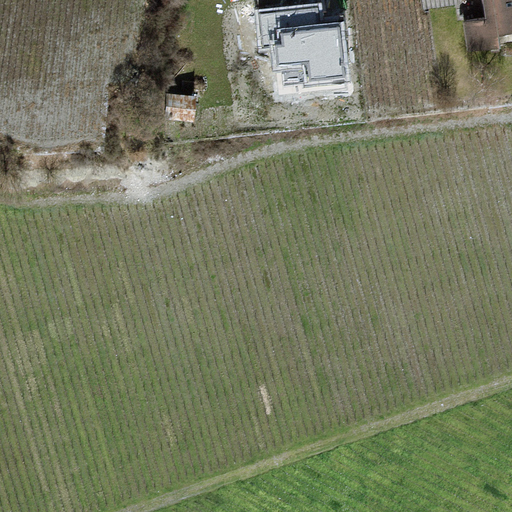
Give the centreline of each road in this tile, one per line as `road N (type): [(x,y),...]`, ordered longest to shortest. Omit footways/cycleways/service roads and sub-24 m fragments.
road 1 (track): [(0,202),(159,194),(264,153),(511,124)]
road 2 (track): [(140,511),(511,381)]
